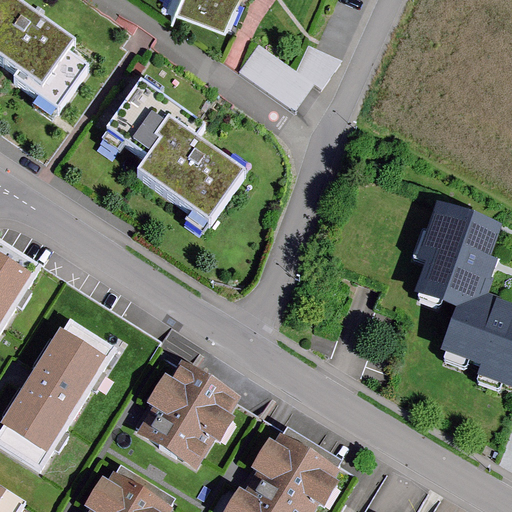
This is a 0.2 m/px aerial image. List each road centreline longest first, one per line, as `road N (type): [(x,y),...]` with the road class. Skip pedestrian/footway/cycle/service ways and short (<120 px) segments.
road 1 (residential): [(511,507),(245,346)]
road 2 (residential): [(245,346),(0,186)]
road 3 (residential): [(321,156),(111,0)]
road 4 (residential): [(245,346),(274,291),(321,156)]
road 5 (track): [(511,206),(339,116)]
road 6 (residential): [(392,0),(321,156)]
